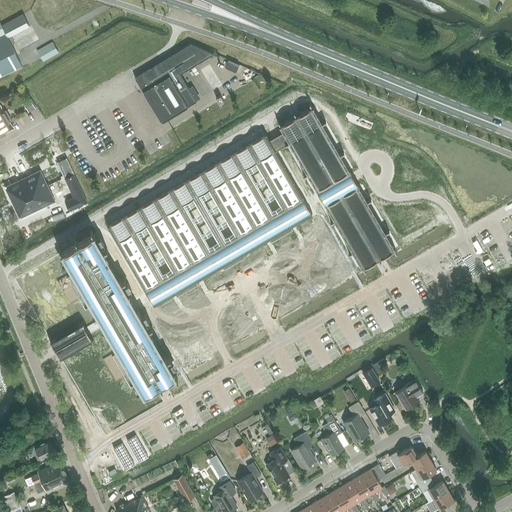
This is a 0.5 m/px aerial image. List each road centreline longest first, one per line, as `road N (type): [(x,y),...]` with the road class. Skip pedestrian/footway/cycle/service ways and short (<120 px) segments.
road 1 (residential): [(203,386),(163,315),(320,227),(370,295)]
road 2 (primary): [(511,132),(233,19)]
road 3 (residential): [(274,511),(420,427),(433,434),(481,507)]
road 4 (tertiary): [(77,457),(0,278)]
road 5 (residential): [(203,386),(370,295)]
road 6 (residential): [(0,155),(129,77)]
road 7 (residential): [(77,457),(203,386)]
